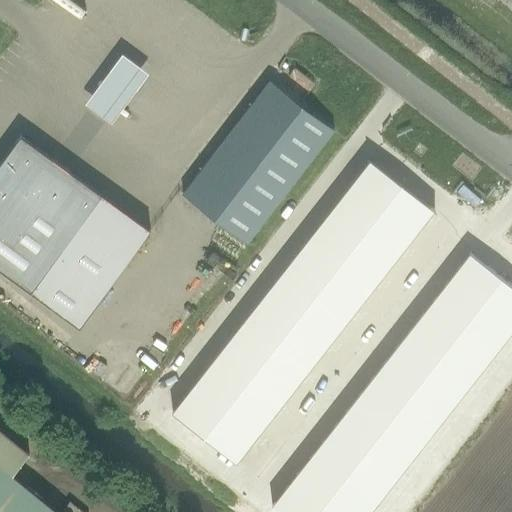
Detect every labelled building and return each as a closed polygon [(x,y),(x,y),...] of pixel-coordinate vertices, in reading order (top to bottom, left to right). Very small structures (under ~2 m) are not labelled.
[(137,50),(99,100),(126,120),(163,69),(137,50)] [(271,80),(183,194),(247,243),(335,129),(271,80)] [(21,135),(0,163),(0,269),(80,328),(152,232),(21,135)] [(237,461),(434,209),(434,210),(435,209),(371,159),(370,159),(371,160),(173,411),(237,461)] [(511,285),(470,252),(273,504),(282,511),(368,511),(511,328),(511,285)] [(0,511),(58,511),(13,475),(30,454),(0,430),(0,511)] [(82,511),(71,502),(63,511),(82,511)]
